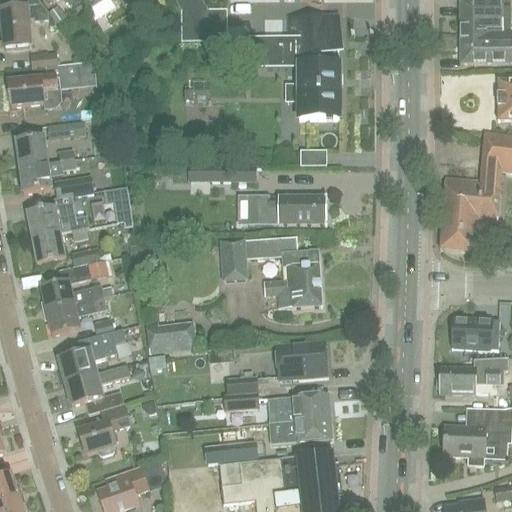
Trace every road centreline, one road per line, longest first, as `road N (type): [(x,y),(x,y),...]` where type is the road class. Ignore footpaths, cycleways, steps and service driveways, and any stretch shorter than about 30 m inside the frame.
road 1 (secondary): [(405,281),(406,0)]
road 2 (secondary): [(396,511),(405,281)]
road 3 (residential): [(62,511),(0,292)]
